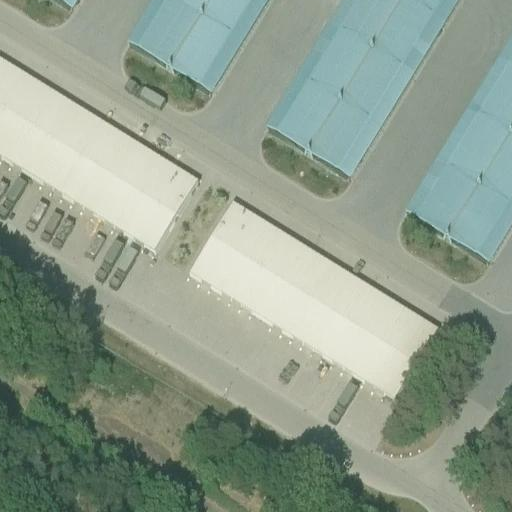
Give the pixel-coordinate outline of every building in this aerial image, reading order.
[(80,0),(47,0),(72,15),(80,0)] [(270,0),(155,0),(126,49),(211,100),(270,0)] [(460,0),(345,0),(265,133),(349,184),(460,0)] [(511,230),(511,39),(405,218),(489,269),(511,230)] [(0,162),(154,258),(197,188),(0,66),(0,162)] [(437,336),(231,209),(188,279),(394,406),(437,336)]
